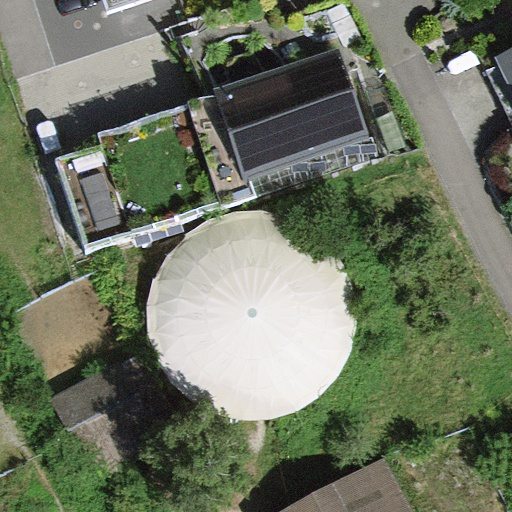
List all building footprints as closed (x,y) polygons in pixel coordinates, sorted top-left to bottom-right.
[(106,0),(112,16),(158,0),(106,0)] [(511,46),(495,55),(499,65),(488,70),(511,122),(511,46)] [(370,139),(339,50),(217,93),(248,182),(370,139)] [(334,386),(354,353),(361,315),(354,277),(334,244),(303,221),(266,211),(227,214),(193,232),(167,260),(153,296),(153,335),(167,371),(193,399),(228,416),(266,420),(303,409),(334,386)] [(127,361),(62,393),(104,478),(169,445),(127,361)] [(409,511),(377,453),(267,511),(409,511)]
